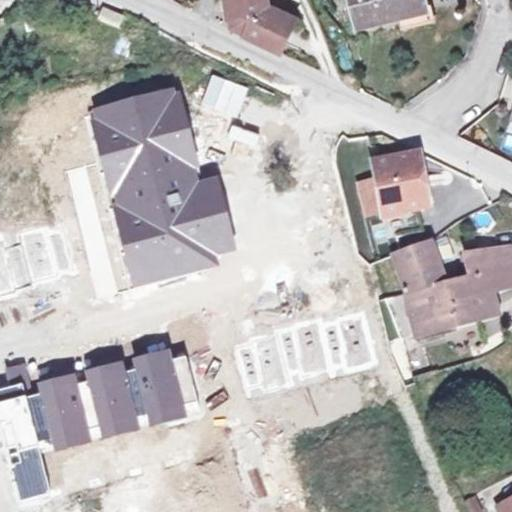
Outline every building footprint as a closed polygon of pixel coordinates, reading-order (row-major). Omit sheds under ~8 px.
[(267,0),(226,0),(228,12),(235,12),(236,28),(280,49),(291,23),(269,13),(269,10),(267,0)] [(419,0),(346,0),(353,33),(424,18),(419,0)] [(269,13),(291,23),(293,19),(270,8),(269,10),(269,13)] [(122,21),(103,11),(97,21),(116,31),(122,21)] [(235,12),(228,12),(229,28),(236,28),(235,12)] [(96,163),(66,170),(95,297),(103,295),(220,269),(216,254),(234,250),(217,176),(197,180),(177,93),(85,114),(96,163)] [(410,154),(369,162),(382,239),(418,232),(414,214),(420,213),(410,154)] [(44,229),(19,234),(22,244),(31,285),(59,278),(57,272),(71,269),(62,231),(46,235),(44,229)] [(424,242),(388,256),(403,296),(438,286),(424,242)] [(3,243),(0,243),(0,297),(15,294),(13,288),(31,285),(22,244),(4,249),(3,243)] [(463,278),(438,286),(403,296),(417,337),(452,325),(492,311),(486,291),(481,276),(489,273),(486,252),(486,250),(459,255),(463,278)] [(502,250),(486,252),(489,273),(481,276),(486,291),(508,285),(502,250)] [(337,324),(324,327),(334,371),(345,368),(347,372),(375,365),(363,315),(339,320),(337,324)] [(292,328),(278,331),(287,375),(299,372),(301,379),(334,371),(324,327),(322,318),(291,325),(292,328)] [(452,325),(417,337),(420,345),(454,332),(452,325)] [(287,375),(278,331),(251,337),(252,344),(236,348),(245,388),(263,384),(264,391),(289,385),(287,375)] [(153,400),(146,402),(149,412),(152,425),(186,416),(182,402),(197,399),(185,356),(173,360),(169,347),(140,355),(146,375),(153,400)] [(140,355),(134,357),(138,369),(140,377),(146,375),(140,355)] [(5,368),(10,386),(21,383),(24,396),(33,394),(26,363),(5,368)] [(120,363),(101,367),(119,435),(138,429),(134,416),(149,412),(146,402),(153,400),(146,375),(140,377),(138,369),(123,373),(120,363)] [(88,383),(77,386),(88,428),(102,424),(106,438),(119,435),(101,367),(85,371),(88,383)] [(24,396),(37,444),(51,440),(54,452),(92,442),(88,428),(77,386),(74,374),(35,384),(37,392),(33,394),(24,396)] [(0,388),(0,428),(19,501),(50,494),(40,455),(37,444),(24,396),(21,383),(10,386),(0,388)] [(197,399),(182,402),(186,416),(200,412),(197,399)] [(149,412),(134,416),(138,429),(152,425),(149,412)] [(102,424),(88,428),(92,442),(106,438),(102,424)] [(51,440),(37,444),(40,455),(54,452),(51,440)] [(468,511),(485,511),(476,495),(463,502),(468,511)]
